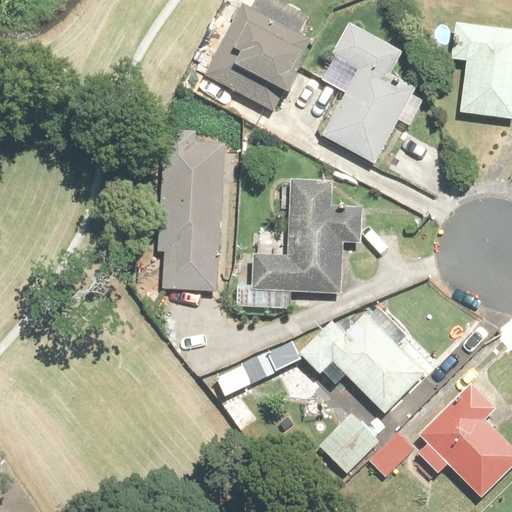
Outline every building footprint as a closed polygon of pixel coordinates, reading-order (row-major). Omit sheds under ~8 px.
[(305,19),(268,0),(253,0),(212,79),(279,114),(291,92),(304,99),(312,83),(303,79),(321,46),(298,34),(305,19)] [(415,58),(355,25),(324,83),(351,98),(328,141),(381,170),(405,124),(415,129),(428,105),(398,89),(415,58)] [(511,36),(463,29),(459,60),(472,62),(464,116),(511,122),(511,36)] [(451,133),(426,119),(417,135),(443,148),(451,133)] [(227,134),(173,133),(168,291),(222,292),(227,134)] [(299,183),(295,242),(279,241),(278,260),(262,259),(260,287),(241,285),(239,319),(297,322),(299,293),(348,296),(352,248),(367,249),(369,213),(343,211),(345,186),(299,183)] [(406,338),(380,309),(350,336),(341,327),(307,358),(328,380),(331,377),(342,389),(353,379),(369,396),(365,399),(375,410),(379,406),(391,418),(434,379),(401,343),(406,338)] [(297,343),(271,356),(282,377),(308,364),(297,343)] [(247,365),(221,380),(229,395),(219,400),(238,433),(259,421),(246,399),(261,390),(247,365)] [(305,366),(283,380),(299,405),(321,392),(305,366)] [(505,415),(478,388),(426,439),(434,447),(424,458),(445,479),(454,470),(486,502),(511,476),(511,444),(493,426),(505,415)] [(383,416),(369,430),(357,418),(324,450),(351,478),(384,446),(379,440),(393,426),(383,416)] [(419,451),(403,435),(374,463),(390,479),(419,451)]
